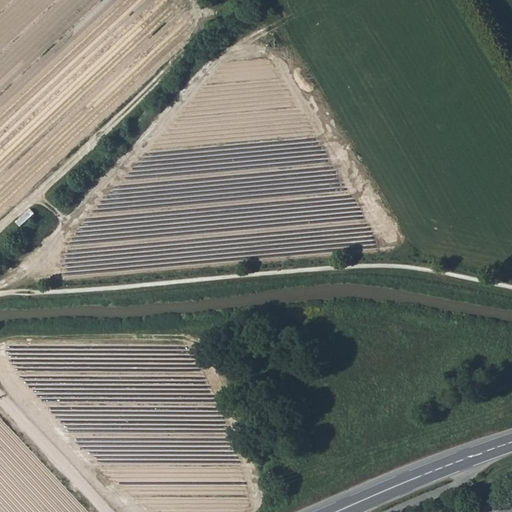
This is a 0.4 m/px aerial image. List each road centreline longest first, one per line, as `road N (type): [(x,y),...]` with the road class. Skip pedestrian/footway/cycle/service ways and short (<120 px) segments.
road 1 (secondary): [(338,511),(511,442)]
road 2 (track): [(0,392),(107,511)]
